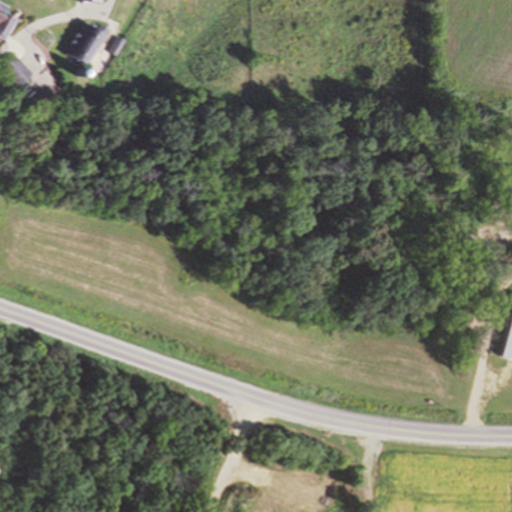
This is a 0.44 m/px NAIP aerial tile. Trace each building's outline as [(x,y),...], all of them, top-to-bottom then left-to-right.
[(0,4),(3,6),(0,11),(0,15),(9,20),(0,39),(0,4)] [(97,22),(93,29),(84,23),(65,50),(85,63),(108,29),(97,22)] [(116,34),(106,50),(115,56),(125,40),(116,34)] [(11,56),(0,67),(0,69),(16,85),(28,72),(11,56)] [(511,310),(498,356),(511,360),(511,310)]
